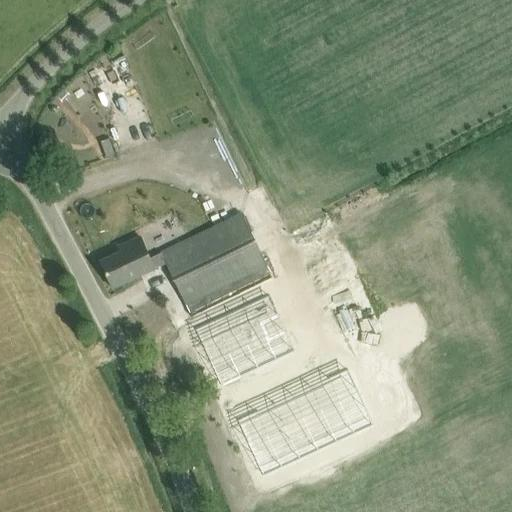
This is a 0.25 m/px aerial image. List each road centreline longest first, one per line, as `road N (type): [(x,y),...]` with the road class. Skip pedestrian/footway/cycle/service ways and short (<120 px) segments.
road 1 (unclassified): [(196,511),(148,400),(27,180),(0,154)]
road 2 (unclassified): [(0,122),(49,68),(134,0)]
